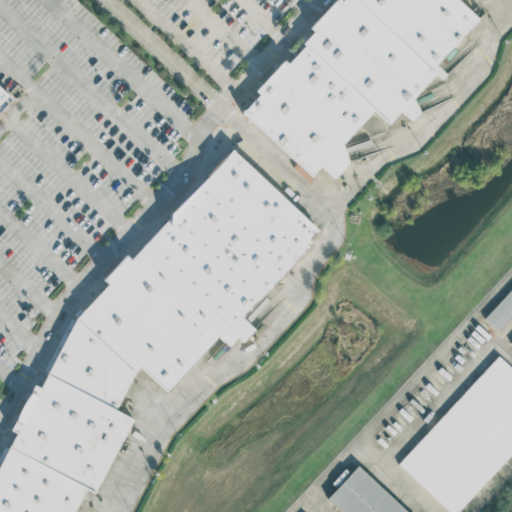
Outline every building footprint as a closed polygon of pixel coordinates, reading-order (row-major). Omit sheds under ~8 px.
[(451,0),(450,2),(475,24),(410,95),(425,109),(411,123),(399,112),(388,125),(372,111),(339,148),(355,162),(335,184),(319,170),(308,181),(236,115),(341,0),(451,0)] [(0,87),(12,99),(0,111),(0,87)] [(144,243),(234,149),(320,231),(244,310),(259,325),(244,340),(144,243)] [(83,312),(143,251),(221,327),(162,388),(83,312)] [(0,511),(0,459),(73,321),(129,374),(112,410),(129,419),(91,497),(78,491),(69,511),(0,511)] [(492,358),(511,377),(511,443),(446,511),(442,511),(391,463),(492,358)] [(356,465),(406,511),(338,511),(324,498),(356,465)]
